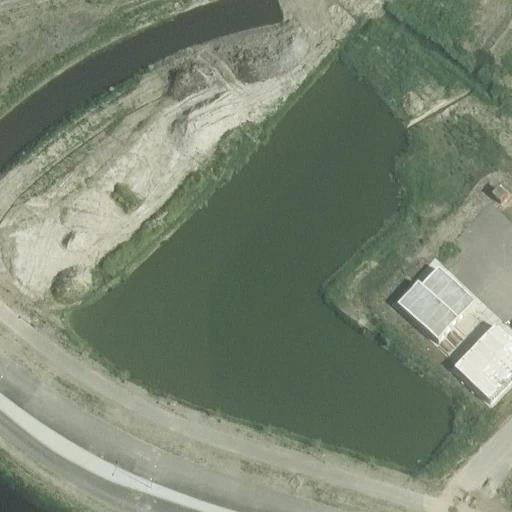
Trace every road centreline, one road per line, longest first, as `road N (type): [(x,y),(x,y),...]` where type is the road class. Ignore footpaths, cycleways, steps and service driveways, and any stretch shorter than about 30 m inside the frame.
road 1 (unclassified): [(321,511),(149,453),(63,409),(0,359)]
road 2 (unclassified): [(0,423),(76,477),(152,511)]
